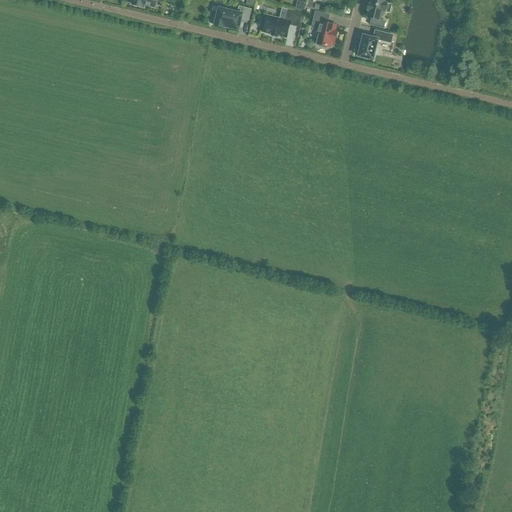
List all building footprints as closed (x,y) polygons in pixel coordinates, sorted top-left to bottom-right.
[(385,13),(387,4),(385,3),(385,0),(372,0),(371,5),(369,4),(367,11),(369,11),(367,18),(372,19),(370,25),(384,29),(385,22),(380,20),(382,12),(385,13)] [(249,21),(252,10),(239,7),(237,13),(219,9),(217,16),(213,15),(211,23),(215,24),(215,26),(224,28),(224,27),(238,30),(241,19),(249,21)] [(330,16),(316,12),(312,28),(318,29),(317,35),(319,35),(317,44),(319,45),(318,46),(326,48),(327,47),(331,48),(332,43),(334,44),(338,31),(335,31),(336,26),(328,24),(330,16)] [(286,23),(267,18),(263,32),(272,34),(271,38),(277,39),(278,38),(286,40),(289,26),(298,29),(301,16),(288,13),(286,23)] [(359,57),(372,60),(373,61),(373,59),(378,40),(391,43),(393,35),(375,31),(373,38),(364,36),(363,36),(363,37),(361,44),(360,49),(358,56),(358,57),(359,57)]
